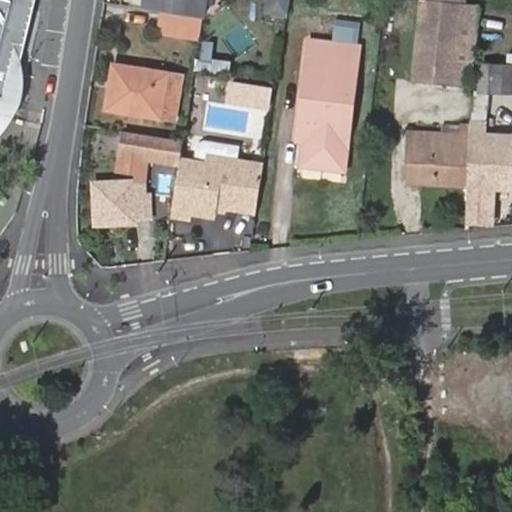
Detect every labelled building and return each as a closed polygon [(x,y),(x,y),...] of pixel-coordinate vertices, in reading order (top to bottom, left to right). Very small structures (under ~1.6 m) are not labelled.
[(0,0),(0,119),(11,122),(12,121),(21,104),(3,100),(10,76),(17,78),(20,67),(37,0),(0,0)] [(144,8),(145,0),(120,0),(120,5),(144,8)] [(145,0),(144,8),(159,11),(200,17),(202,17),(204,0),(145,0)] [(284,0),(264,0),(263,9),(283,13),(284,0)] [(419,0),(414,71),(474,75),(477,39),(457,37),(460,0),(419,0)] [(196,37),(200,17),(159,11),(156,31),(196,37)] [(304,136),(303,160),(343,163),(350,42),(305,39),(300,122),(309,123),(309,137),(304,136)] [(477,89),(473,89),(469,132),(483,132),(486,90),(511,90),(511,64),(480,64),(477,89)] [(112,65),(107,90),(115,90),(119,66),(112,65)] [(115,90),(107,90),(104,107),(155,115),(163,73),(119,66),(115,90)] [(17,78),(10,76),(3,100),(21,104),(21,102),(23,94),(23,83),(22,75),(20,67),(17,78)] [(163,73),(155,115),(170,118),(178,77),(163,73)] [(0,136),(2,135),(11,122),(0,119),(0,136)] [(309,123),(300,122),(299,136),(304,136),(309,137),(309,123)] [(95,226),(133,225),(134,220),(147,220),(146,195),(144,195),(143,157),(178,161),(178,158),(181,138),(121,130),(115,168),(133,167),(132,184),(93,185),(95,226)] [(468,185),(469,132),(407,130),(404,184),(468,185)] [(483,132),(469,132),(468,185),(467,224),(494,225),(495,185),(509,186),(510,133),(483,132)] [(170,214),(186,216),(187,211),(211,214),(212,207),(213,199),(222,200),(225,205),(254,209),(260,162),(206,155),(205,161),(178,158),(178,161),(170,214)] [(212,207),(221,208),(225,205),(222,200),(213,199),(212,207)]
